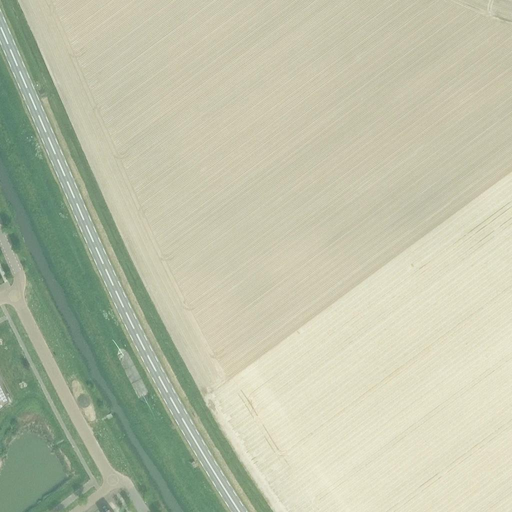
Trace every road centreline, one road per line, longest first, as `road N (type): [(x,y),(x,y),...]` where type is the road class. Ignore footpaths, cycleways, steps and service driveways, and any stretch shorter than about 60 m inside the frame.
road 1 (secondary): [(245,511),(181,417),(107,273),(0,26)]
road 2 (residential): [(113,482),(15,293)]
